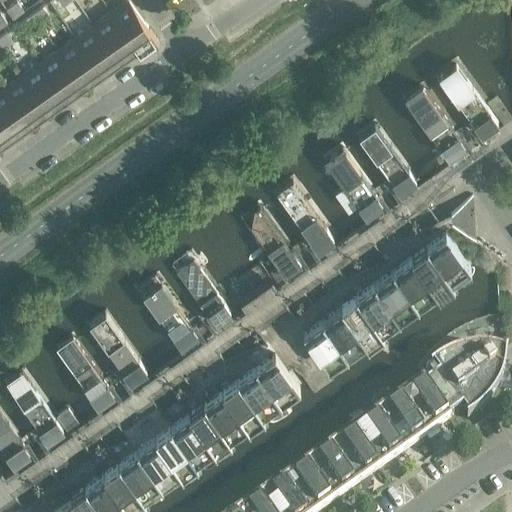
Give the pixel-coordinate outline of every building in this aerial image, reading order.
[(159,42),(129,0),(128,0),(111,13),(137,50),(135,51),(139,55),(159,42)] [(15,1),(6,8),(13,18),(22,12),(15,1)] [(49,16),(42,6),(32,14),(38,23),(49,16)] [(137,50),(111,13),(93,25),(119,62),(135,51),(137,50)] [(38,23),(32,14),(22,21),(28,30),(38,23)] [(119,62),(93,25),(75,38),(101,75),(119,62)] [(13,40),(7,31),(0,36),(0,43),(3,48),(13,40)] [(101,75),(75,38),(58,50),(84,87),(101,75)] [(84,87),(58,50),(40,63),(66,99),(84,87)] [(66,99),(40,63),(22,75),(48,112),(66,99)] [(499,127),(455,65),(436,78),(480,140),(499,127)] [(48,112),(22,75),(5,87),(31,124),(48,112)] [(31,124),(5,87),(0,90),(0,118),(13,137),(31,124)] [(466,150),(422,88),(403,102),(447,164),(466,150)] [(0,145),(13,137),(0,118),(0,145)] [(417,184),(373,122),(354,136),(398,198),(417,184)] [(384,208),(340,146),(321,159),(364,222),(384,208)] [(335,242),(291,180),(272,194),(315,256),(335,242)] [(306,263),(262,201),(243,214),(278,264),(286,277),(306,263)] [(426,242),(452,278),(471,265),(446,229),(426,242)] [(437,289),(439,292),(454,281),(452,278),(426,242),(412,253),(437,289)] [(233,314),(190,252),(170,266),(214,328),(233,314)] [(393,266),(418,302),(437,289),(412,253),(393,266)] [(278,264),(270,269),(279,282),(286,277),(278,264)] [(374,279),(400,315),(418,302),(393,266),(374,279)] [(200,337),(157,275),(137,289),(181,351),(200,337)] [(356,292),(381,328),(400,315),(374,279),(356,292)] [(366,338),(368,341),(383,331),(381,328),(356,292),(341,302),(366,338)] [(322,316),(348,352),(366,338),(341,302),(322,316)] [(150,373),(106,311),(86,325),(130,387),(150,373)] [(303,329),(328,365),(348,352),(322,316),(303,329)] [(117,396),(73,334),(53,348),(97,410),(117,396)] [(256,363),(281,399),(300,385),(275,349),(256,363)] [(439,376),(435,380),(424,387),(447,420),(462,409),(469,418),(477,413),(484,406),(490,399),(495,390),(499,381),(501,372),(502,362),(505,363),(505,361),(506,356),(506,354),(500,352),(498,352),(497,355),(488,352),(478,351),(468,352),(459,354),(450,357),(441,361),(433,367),(439,376)] [(237,376),(262,412),(281,399),(256,363),(237,376)] [(66,432),(22,370),(3,384),(46,446),(66,432)] [(248,422),(250,425),(264,415),(262,412),(237,376),(222,386),(248,422)] [(204,399),(229,435),(248,422),(222,386),(204,399)] [(447,420),(424,387),(401,404),(424,436),(447,420)] [(214,446),(216,449),(231,438),(229,435),(204,399),(189,410),(214,446)] [(424,436),(401,404),(377,420),(400,453),(424,436)] [(67,405),(55,413),(66,429),(78,421),(67,405)] [(33,455),(0,408),(0,450),(13,469),(33,455)] [(170,423),(196,459),(214,446),(189,410),(170,423)] [(400,453),(377,420),(354,437),(377,470),(400,453)] [(181,469),(183,472),(198,462),(196,459),(170,423),(155,433),(181,469)] [(137,446),(162,482),(181,469),(155,433),(137,446)] [(377,470),(354,437),(330,453),(353,486),(377,470)] [(118,459),(144,495),(162,482),(137,446),(118,459)] [(353,486),(330,453),(307,470),(330,503),(353,486)] [(129,506),(131,509),(146,498),(144,495),(118,459),(104,470),(129,506)] [(85,483),(105,511),(119,511),(129,506),(104,470),(85,483)] [(316,511),(330,503),(307,470),(283,487),(300,511),(316,511)] [(83,511),(105,511),(85,483),(70,493),(83,511)] [(300,511),(283,487),(259,503),(265,511),(300,511)] [(51,506),(55,511),(83,511),(70,493),(51,506)] [(265,511),(259,503),(246,511),(265,511)]
